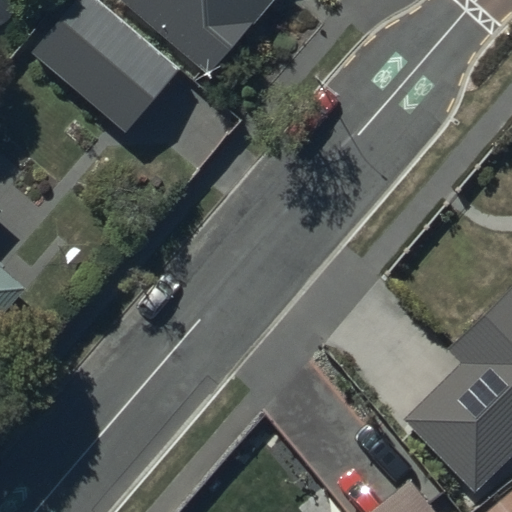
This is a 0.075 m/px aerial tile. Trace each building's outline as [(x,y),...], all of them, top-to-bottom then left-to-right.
[(177,63),(101,0),(62,0),(24,46),(123,128),(177,63)] [(128,0),(209,69),(268,0),(128,0)] [(0,305),(17,285),(0,271),(0,305)] [(410,416),(474,484),(511,447),(511,291),(455,345),(470,361),(410,416)] [(433,511),(413,485),(377,511),(433,511)] [(511,511),(511,494),(490,511),(511,511)]
